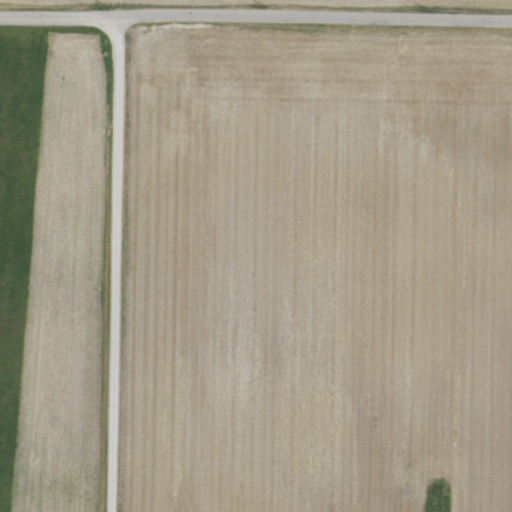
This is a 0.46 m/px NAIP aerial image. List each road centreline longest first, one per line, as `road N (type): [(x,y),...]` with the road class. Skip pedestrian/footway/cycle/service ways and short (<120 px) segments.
road 1 (residential): [(511,19),(0,11)]
road 2 (residential): [(96,511),(100,12)]
